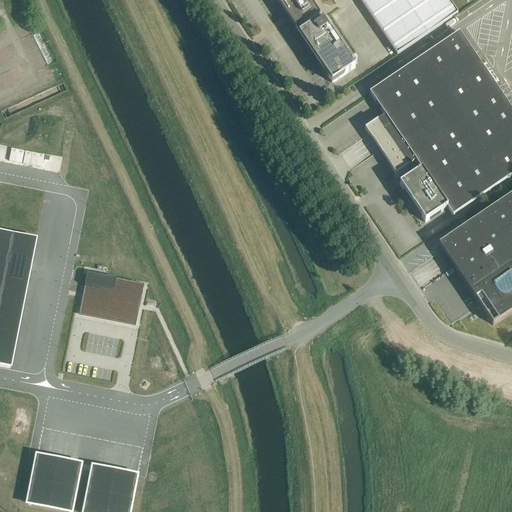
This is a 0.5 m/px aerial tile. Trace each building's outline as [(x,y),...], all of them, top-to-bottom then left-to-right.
[(275,0),(297,33),(299,32),(300,34),(321,20),(319,18),(321,17),(309,0),(275,0)] [(359,0),(397,55),(458,14),(448,0),(359,0)] [(300,34),(299,35),(315,59),(339,43),(322,19),(300,34)] [(385,116),(365,130),(368,135),(369,135),(380,152),(392,170),(396,175),(407,168),(416,162),(422,170),(399,185),(425,223),(447,208),(453,217),(511,176),(511,111),(505,101),(459,33),(370,94),(385,116)] [(339,43),(315,59),(333,84),(356,68),(339,43)] [(511,195),(439,245),(442,251),(443,251),(454,267),(454,268),(493,326),(511,312),(511,195)] [(85,294),(81,314),(134,325),(138,305),(140,305),(144,285),(131,282),(105,277),(87,273),(87,274),(85,286),(83,294),(85,294)] [(53,488),(121,461),(108,429),(41,456),(53,488)]
